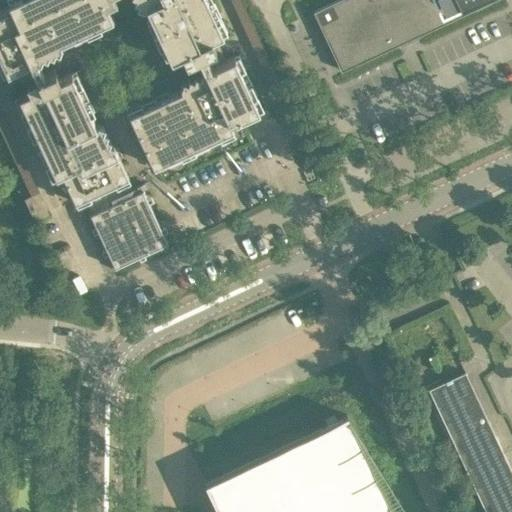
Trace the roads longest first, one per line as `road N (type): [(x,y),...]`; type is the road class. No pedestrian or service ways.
road 1 (unclassified): [(511,164),(152,331),(122,357)]
road 2 (unclassified): [(122,357),(107,391),(104,511)]
road 3 (unclassified): [(122,357),(54,333),(0,327)]
